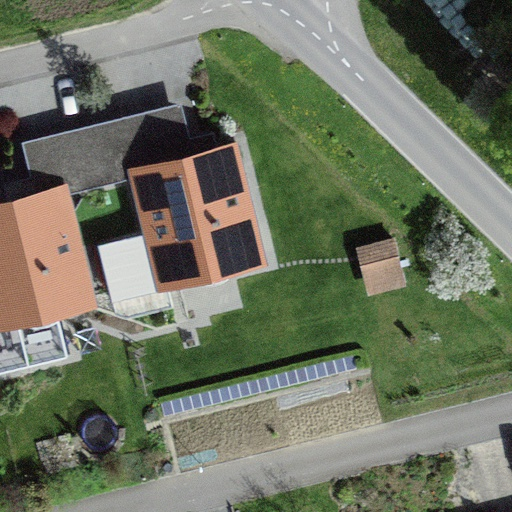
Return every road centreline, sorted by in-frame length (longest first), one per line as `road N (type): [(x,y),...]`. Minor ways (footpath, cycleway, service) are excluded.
road 1 (residential): [(511,406),(97,511)]
road 2 (tertiary): [(336,59),(511,234)]
road 3 (residential): [(219,0),(0,65)]
